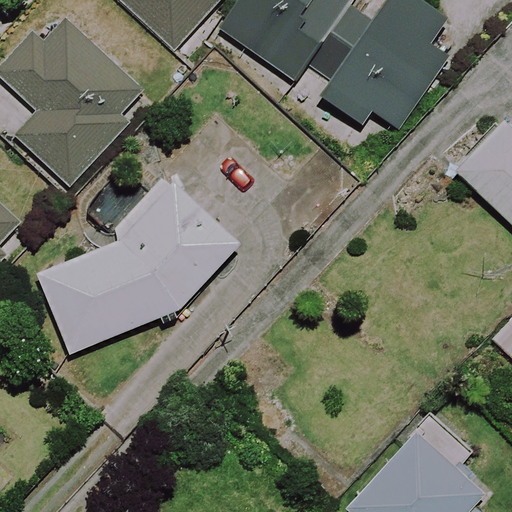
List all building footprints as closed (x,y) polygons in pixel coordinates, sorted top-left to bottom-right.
[(125,0),(176,49),(222,0),(125,0)] [(239,0),(217,31),(294,87),(310,65),(333,83),(321,99),(360,127),(371,112),(397,130),(447,61),(428,48),(444,26),(407,0),(392,0),(379,19),(353,0),(239,0)] [(150,104),(57,15),(0,74),(0,76),(40,115),(16,140),(68,190),(150,104)] [(511,131),(503,123),(456,171),(511,225),(511,131)] [(239,246),(163,181),(115,234),(124,243),(38,276),(68,351),(177,313),(239,246)] [(27,233),(0,209),(0,262),(8,254),(27,233)] [(511,320),(492,343),(511,360),(511,320)] [(488,495),(417,430),(345,508),(349,511),(479,511),(476,509),(488,495)]
